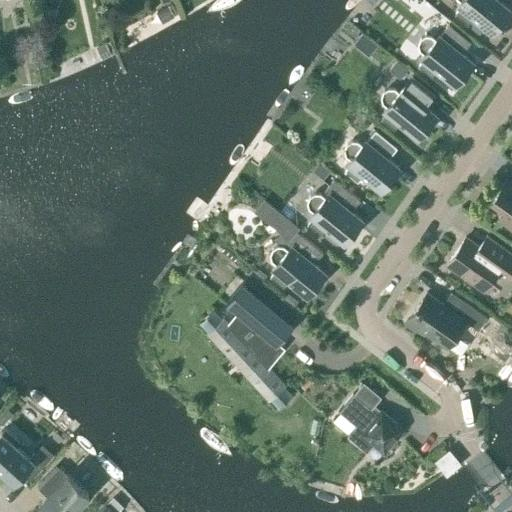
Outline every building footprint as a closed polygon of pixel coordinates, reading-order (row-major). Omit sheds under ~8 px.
[(498,0),(460,0),(456,5),(459,7),(455,13),(467,23),(472,18),(476,21),(484,27),(489,32),(488,34),(489,34),(509,9),(498,0)] [(476,21),(471,27),(479,34),(484,27),(476,21)] [(470,42),(448,24),(439,35),(438,34),(434,39),(430,36),(424,35),(420,38),(418,44),(419,49),(424,52),(420,57),(422,60),(418,66),(431,76),(435,70),(453,84),(451,86),(452,87),(472,62),(461,53),(470,42)] [(433,94),(411,77),(402,88),(401,87),(397,92),(393,88),(388,88),(383,91),(381,96),(382,102),(387,105),(383,110),(386,112),(381,118),(394,129),(398,123),(416,137),(414,139),(415,139),(436,114),(424,105),(433,94)] [(396,147),(374,129),(366,140),(365,139),(360,145),(356,141),(351,141),(346,144),(344,149),(346,154),(350,158),(346,163),(349,165),(344,171),(357,181),(361,175),(379,189),(377,191),(378,192),(399,167),(387,158),(396,147)] [(318,162),(311,170),(323,179),(329,171),(318,162)] [(359,200),(333,178),(323,190),(327,193),(324,197),(319,194),(314,193),(309,196),(307,201),(309,207),(313,210),(309,215),(312,217),(307,223),(320,234),(325,228),(342,242),(341,244),(342,245),(362,220),(350,210),(359,200)] [(511,184),(505,179),(492,198),(505,208),(498,219),(511,228),(511,184)] [(263,199),(253,211),(267,222),(277,210),(263,199)] [(322,252),(296,231),(286,243),(290,246),(287,249),(282,246),(277,246),(272,249),(270,254),(272,259),(276,263),(272,268),(275,270),(270,276),(283,286),(288,280),(305,295),(303,296),(304,297),(325,272),(313,263),(322,252)] [(511,268),(511,253),(486,235),(478,246),(464,237),(440,271),(441,272),(447,264),(482,289),(494,273),(504,280),(511,268)] [(281,347),(277,344),(293,324),(242,283),(226,303),(238,313),(229,324),(224,318),(206,334),(268,401),(286,385),(264,362),(281,347)] [(455,313),(426,292),(404,322),(422,335),(425,331),(446,346),(464,320),(477,329),(486,316),(463,300),(455,313)] [(285,296),(284,298),(293,306),(294,304),(297,300),(288,293),(285,296)] [(340,410),(357,426),(356,425),(355,426),(348,436),(366,451),(372,444),(383,454),(405,429),(380,408),(379,410),(374,405),(381,398),(363,383),(340,410)] [(6,408),(0,414),(0,423),(2,425),(13,413),(6,408)] [(29,457),(17,446),(20,442),(4,428),(0,432),(0,469),(13,481),(21,472),(30,480),(53,453),(42,443),(29,457)] [(446,472),(458,463),(448,451),(436,460),(446,472)] [(75,511),(84,503),(81,501),(88,494),(59,466),(38,487),(46,495),(38,504),(46,511),(75,511)]
